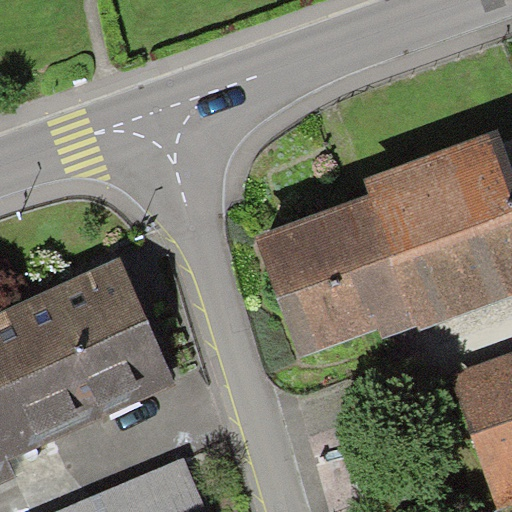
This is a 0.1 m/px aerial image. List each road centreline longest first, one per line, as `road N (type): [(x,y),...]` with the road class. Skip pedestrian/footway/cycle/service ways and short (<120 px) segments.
road 1 (residential): [(289,511),(243,344),(152,115)]
road 2 (residential): [(152,115),(473,0)]
road 3 (residential): [(0,170),(152,115)]
